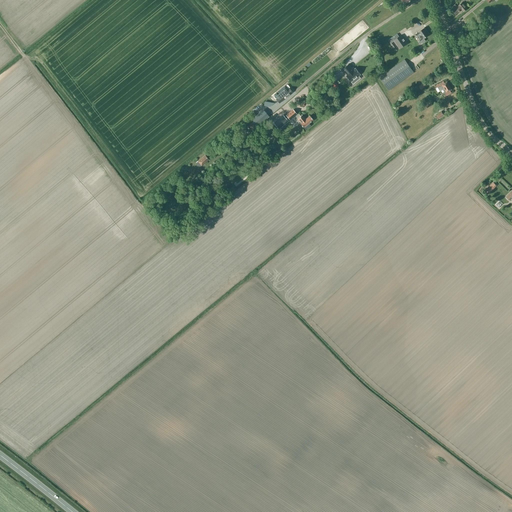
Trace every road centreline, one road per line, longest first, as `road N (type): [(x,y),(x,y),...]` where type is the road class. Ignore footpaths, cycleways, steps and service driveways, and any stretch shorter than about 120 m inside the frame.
road 1 (track): [(251,269),(361,372),(511,492)]
road 2 (track): [(114,172),(0,24)]
road 3 (unclassified): [(511,154),(476,112),(437,0)]
